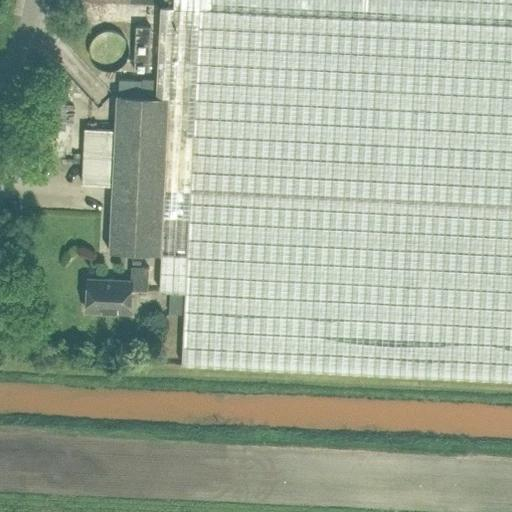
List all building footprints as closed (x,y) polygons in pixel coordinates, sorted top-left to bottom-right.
[(511,0),(174,0),(174,7),(511,22),(511,0)] [(511,22),(174,7),(161,6),(157,97),(117,95),(116,129),(85,127),(83,183),(113,184),(110,251),(162,253),(160,290),(186,291),(183,363),(511,378),(511,22)] [(149,70),(151,26),(136,25),(134,69),(149,70)] [(143,78),(142,94),(154,94),(155,79),(143,78)] [(148,290),(149,266),(132,266),(131,280),(88,278),(87,310),(131,312),(132,290),(148,290)] [(2,316),(1,326),(11,326),(11,316),(2,316)]
